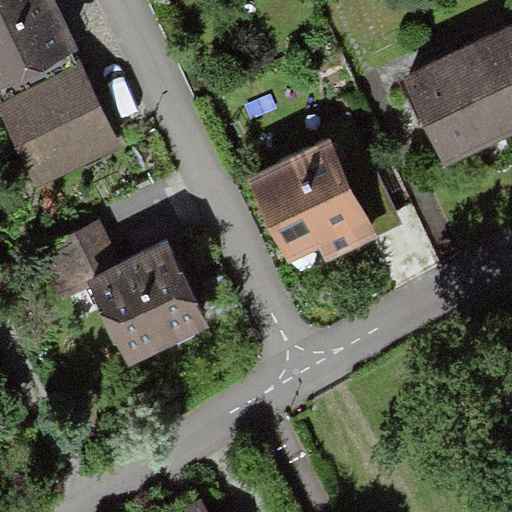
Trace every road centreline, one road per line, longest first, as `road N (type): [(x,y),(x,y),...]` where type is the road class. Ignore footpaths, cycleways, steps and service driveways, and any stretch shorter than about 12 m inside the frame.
road 1 (residential): [(127,0),(303,371)]
road 2 (residential): [(64,511),(303,371)]
road 3 (residential): [(303,371),(511,252)]
